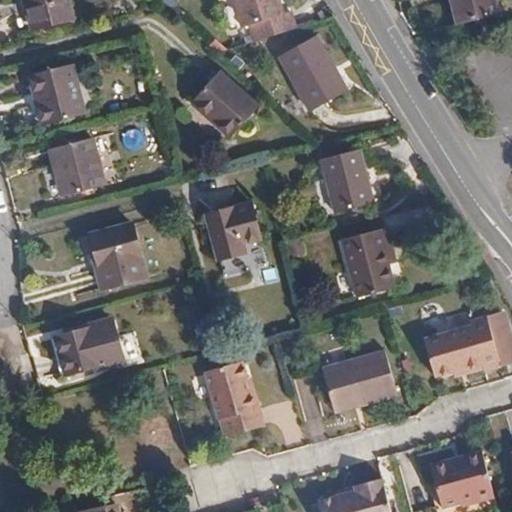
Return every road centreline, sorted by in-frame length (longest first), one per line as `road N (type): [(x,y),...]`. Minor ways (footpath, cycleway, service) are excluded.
road 1 (residential): [(236,481),(511,399)]
road 2 (tertiary): [(357,0),(464,180)]
